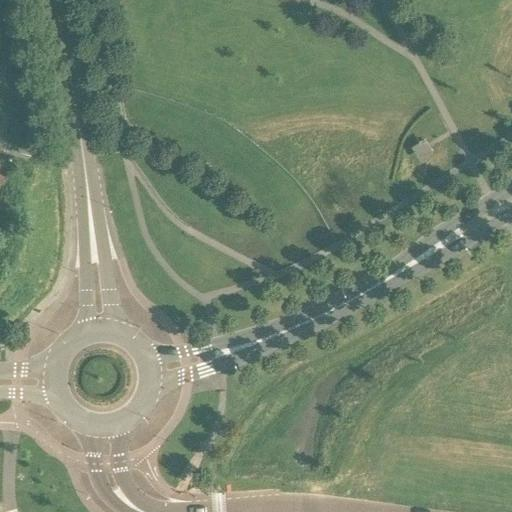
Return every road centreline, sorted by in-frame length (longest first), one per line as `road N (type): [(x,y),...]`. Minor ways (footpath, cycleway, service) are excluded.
road 1 (tertiary): [(150,371),(306,326),(511,199)]
road 2 (unclassified): [(101,329),(85,173),(52,0)]
road 3 (residential): [(361,511),(205,511)]
